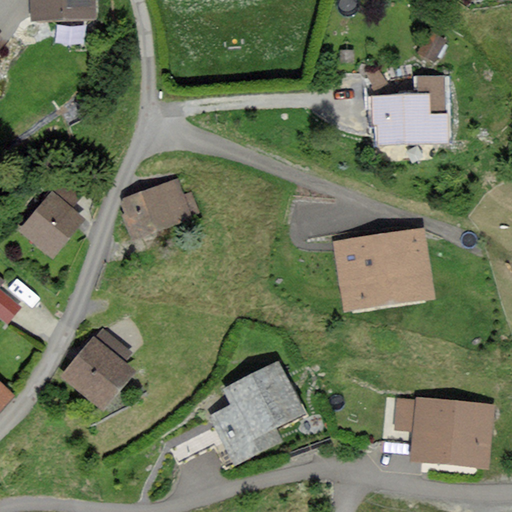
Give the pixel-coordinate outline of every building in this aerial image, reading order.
[(35,0),(36,18),(96,16),(95,0),(35,0)] [(452,43),(435,35),(425,56),(442,64),(452,43)] [(381,140),(443,139),(441,80),(420,80),(421,97),(380,98),(381,140)] [(183,197),(177,181),(127,199),(132,213),(127,215),(134,235),(197,212),(191,195),(183,197)] [(78,197),(60,182),(51,192),(54,195),(24,228),(52,253),(82,219),(69,207),(78,197)] [(430,294),(421,231),(338,243),(347,306),(430,294)] [(0,284),(3,281),(0,279),(0,314),(7,320),(18,307),(0,292),(0,284)] [(101,405),(131,370),(121,361),(129,352),(103,330),(66,375),(101,405)] [(302,409),(278,364),(229,389),(237,406),(216,416),(238,460),(280,439),(272,424),(302,409)] [(0,405),(11,393),(0,383),(0,405)] [(491,408),(420,400),(419,404),(401,402),(399,426),(418,428),(414,456),(485,464),(491,408)]
